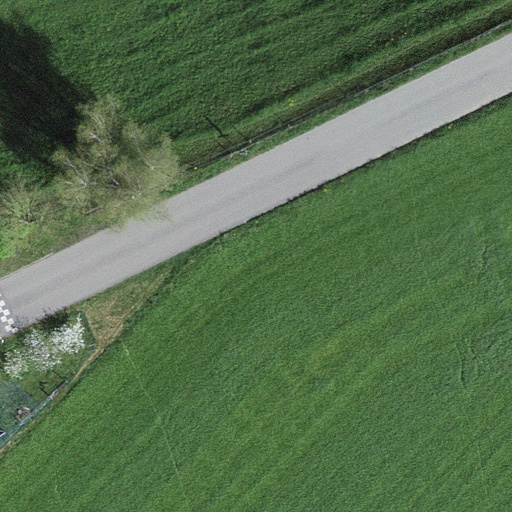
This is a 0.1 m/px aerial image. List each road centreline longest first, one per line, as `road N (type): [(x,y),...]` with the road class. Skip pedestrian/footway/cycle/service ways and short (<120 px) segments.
road 1 (residential): [(0,319),(279,184)]
road 2 (unclassified): [(279,184),(511,70)]
